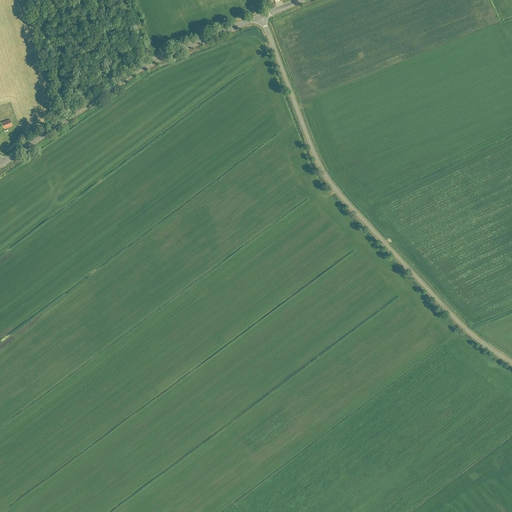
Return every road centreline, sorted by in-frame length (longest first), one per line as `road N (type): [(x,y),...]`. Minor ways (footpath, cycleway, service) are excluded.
road 1 (unclassified): [(511,362),(458,321),(332,183),(262,16)]
road 2 (tertiary): [(0,166),(148,63),(262,16)]
